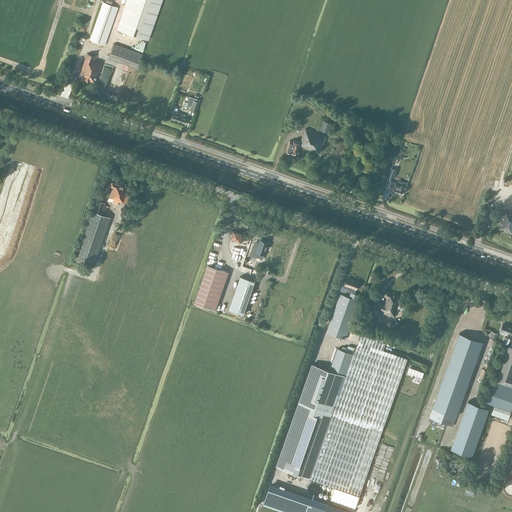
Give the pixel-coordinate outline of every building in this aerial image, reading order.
[(117,28),(117,29),(147,40),(151,28),(161,0),(128,0),(122,17),(121,16),(117,28)] [(105,45),(118,8),(103,3),(90,40),(105,45)] [(109,58),(137,68),(142,54),(114,44),(109,58)] [(79,77),(95,82),(101,63),(93,61),(95,56),(87,54),(79,77)] [(191,110),(196,111),(199,102),(194,100),(194,98),(190,97),(187,106),(191,107),(191,110)] [(184,117),(185,115),(174,111),(171,119),(185,124),(187,118),(184,117)] [(320,129),(330,132),(333,123),(323,119),(320,129)] [(292,153),(293,152),(297,153),(297,152),(299,153),(300,150),(298,150),(299,147),(301,147),(301,146),(320,153),(326,136),(305,129),(301,141),(300,140),(299,142),(294,140),(293,142),(290,141),(286,151),(292,153)] [(332,155),(341,158),(347,144),(337,141),(332,155)] [(394,189),(393,191),(403,194),(404,190),(404,189),(405,186),(391,181),(389,187),(394,189)] [(112,203),(117,205),(119,201),(126,204),(129,196),(126,195),(128,189),(112,183),(110,187),(113,188),(110,198),(109,198),(108,201),(110,202),(111,201),(113,202),(112,203)] [(95,200),(91,210),(106,215),(109,207),(108,207),(108,206),(104,205),(104,203),(95,200)] [(511,213),(509,212),(510,211),(505,210),(498,229),(511,233),(511,213)] [(74,259),(94,266),(110,217),(91,211),(74,259)] [(234,242),(236,243),(236,241),(241,243),(244,234),(234,231),(231,239),(234,240),(234,242)] [(263,241),(261,240),(260,243),(256,242),(252,253),(257,255),(258,252),(264,254),(266,250),(268,246),(266,245),(267,242),(266,242),(265,241),(264,241),(263,241)] [(208,265),(195,303),(215,310),(219,301),(218,301),(220,296),(221,295),(220,295),(223,286),(224,286),(225,282),(229,272),(219,268),(219,269),(214,267),(208,265)] [(327,333),(346,339),(360,301),(358,300),(359,295),(355,294),(360,282),(348,277),(345,286),(352,288),(349,297),(340,294),(327,333)] [(243,282),(231,315),(246,320),(257,287),(243,282)] [(386,297),(385,302),(380,301),(377,311),(395,317),(398,309),(405,311),(408,303),(400,300),(401,297),(388,292),(386,291),(384,296),(386,297)] [(509,333),(511,327),(502,324),(500,330),(500,332),(500,333),(503,334),(504,333),(504,332),(509,333)] [(312,364),(276,466),(293,471),(310,477),(311,478),(310,479),(341,490),(341,488),(347,491),(353,493),(360,495),(367,475),(395,395),(408,358),(395,354),(383,350),(387,340),(362,331),(357,345),(354,354),(353,353),(355,348),(348,345),(348,348),(343,346),(342,349),(338,348),(330,370),(330,371),(312,364)] [(456,416),(483,342),(459,333),(433,408),(456,416)] [(511,373),(511,374),(511,371),(511,347),(509,347),(502,367),(496,383),(494,383),(487,401),(487,402),(495,405),(511,411),(511,408),(511,373)] [(468,401),(451,449),(472,456),(489,409),(468,401)] [(511,411),(495,405),(492,414),(493,415),(508,420),(511,411)] [(429,418),(446,423),(446,424),(453,426),(456,417),(432,409),(429,418)] [(263,504),(277,509),(283,493),(269,488),(263,504)]
